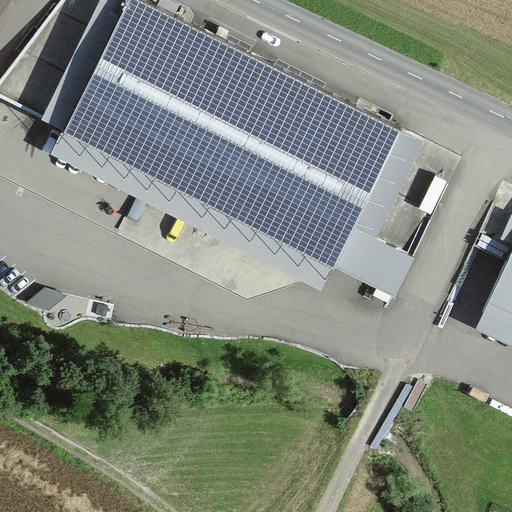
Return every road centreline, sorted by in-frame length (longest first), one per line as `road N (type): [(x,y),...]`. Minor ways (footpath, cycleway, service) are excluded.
road 1 (tertiary): [(256,0),(511,122)]
road 2 (track): [(162,511),(0,404)]
road 3 (track): [(393,370),(315,511)]
